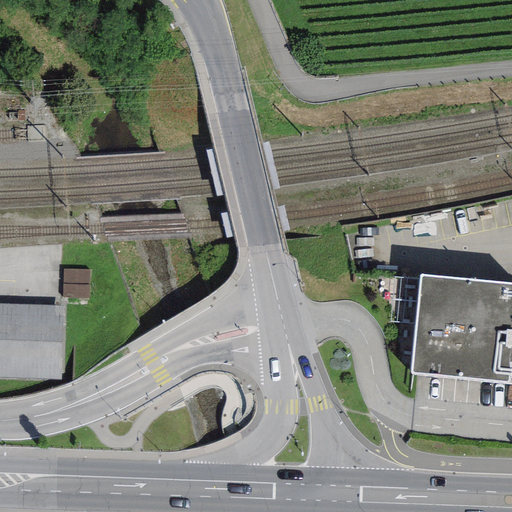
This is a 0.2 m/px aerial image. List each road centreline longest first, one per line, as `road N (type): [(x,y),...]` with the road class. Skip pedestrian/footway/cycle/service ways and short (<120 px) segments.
road 1 (unclassified): [(282,325),(199,0)]
road 2 (track): [(258,0),(285,68),(307,88),(511,68)]
road 3 (unclassified): [(284,332),(273,432),(207,466),(115,485)]
road 4 (primary): [(115,485),(323,492)]
road 5 (primary): [(511,501),(323,492)]
road 6 (unclassified): [(323,492),(318,398),(284,332)]
